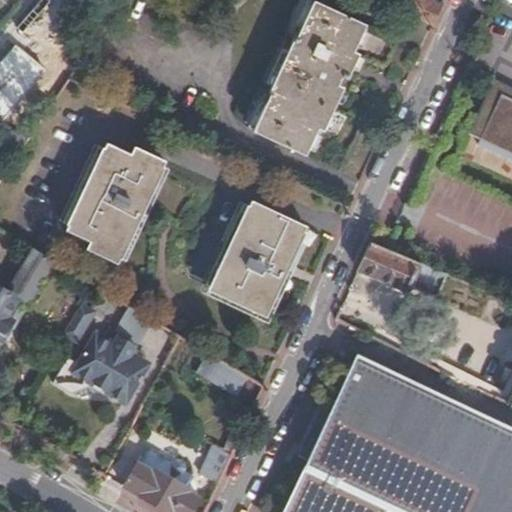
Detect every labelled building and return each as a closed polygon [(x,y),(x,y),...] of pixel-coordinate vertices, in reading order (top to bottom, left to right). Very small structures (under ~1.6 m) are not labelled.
[(45,0),(35,0),(17,22),(22,26),(45,0)] [(369,25),(316,0),(312,0),(295,36),(293,35),(267,90),(270,91),(252,130),(308,157),(311,151),(317,153),(346,91),(340,88),(344,79),(350,82),(363,56),(357,53),(369,25)] [(407,0),(403,11),(431,25),(441,6),(428,0),(407,0)] [(511,88),(479,72),(455,122),(465,128),(464,131),(511,154),(511,88)] [(0,150),(13,159),(28,138),(12,129),(0,147),(0,150)] [(137,216),(163,161),(132,149),(129,155),(106,144),(65,230),(89,241),(86,248),(116,261),(137,216)] [(306,224),(253,199),(210,287),(264,312),(306,224)] [(370,243),(357,271),(408,293),(411,287),(438,297),(447,275),(418,263),(370,243)] [(32,304),(57,262),(33,248),(6,293),(0,289),(0,343),(23,304),(26,305),(32,304)] [(94,311),(80,303),(63,332),(76,339),(94,311)] [(152,319),(130,306),(118,328),(139,340),(152,319)] [(112,344),(95,334),(87,348),(84,346),(79,354),(82,356),(73,370),(87,379),(89,385),(103,394),(110,392),(123,401),(136,380),(133,378),(137,373),(140,374),(146,364),(129,354),(134,346),(117,336),(112,344)] [(242,386),(248,376),(207,352),(201,362),(242,386)] [(387,511),(392,503),(410,511),(511,511),(511,432),(356,361),(332,413),(308,462),(284,511),(387,511)] [(297,456),(308,462),(332,413),(319,407),(308,432),(297,456)] [(204,476),(217,483),(231,455),(217,449),(204,476)] [(154,470),(186,489),(193,477),(183,472),(185,468),(185,462),(176,456),(170,459),(167,462),(148,451),(140,464),(153,471),(154,470)] [(125,487),(168,511),(189,511),(197,498),(186,492),(186,489),(154,470),(153,471),(140,464),(138,463),(125,487)] [(410,511),(392,503),(387,511),(410,511)]
